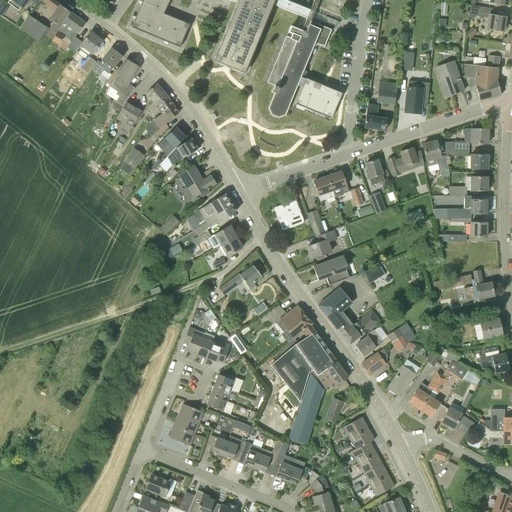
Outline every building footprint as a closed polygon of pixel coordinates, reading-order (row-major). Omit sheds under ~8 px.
[(43,0),(9,0),(10,1),(8,5),(17,12),(24,4),(25,5),(28,0),(36,6),(42,2),(43,0)] [(60,5),(53,0),(43,0),(42,2),(55,11),(49,19),(53,22),(49,29),(47,28),(28,15),(19,29),(38,42),(43,34),(46,36),(50,39),(69,12),(60,5)] [(163,14),(169,0),(142,0),(131,28),(180,47),(180,46),(187,30),(189,24),(163,14)] [(310,21),(319,0),(313,0),(310,10),(285,0),(228,0),(236,3),(223,37),(213,60),(213,61),(244,73),(272,4),(306,18),(306,19),(310,21)] [(491,15),(492,9),(470,5),(468,18),(473,19),(474,15),(487,17),(485,28),(503,31),(505,18),(491,15)] [(75,37),(77,34),(85,23),(70,13),(70,12),(69,12),(50,39),(52,40),(52,41),(59,44),(64,36),(66,38),(71,42),(67,47),(74,52),(79,45),(82,47),(91,32),(83,43),(75,37)] [(331,29),(310,21),(306,19),(302,30),(291,26),(288,32),(292,34),(290,38),(286,36),(267,82),(274,85),(272,92),(276,93),(269,108),(272,114),(278,116),(283,114),(284,114),(313,42),(324,47),(331,29)] [(91,54),(102,41),(91,32),(82,47),(91,54)] [(442,44),(446,37),(441,34),(437,41),(442,44)] [(97,61),(96,62),(91,70),(99,76),(104,70),(108,73),(121,56),(111,48),(102,60),(100,63),(97,61)] [(404,49),(404,70),(413,70),(414,50),(404,49)] [(497,68),(498,56),(488,55),(487,67),(483,66),(486,81),(488,81),(491,97),(500,95),(497,80),(496,80),(497,68)] [(91,70),(96,62),(89,56),(80,67),(89,74),(91,70)] [(122,107),(134,88),(128,84),(138,67),(126,60),(110,87),(117,92),(116,94),(119,96),(115,103),(116,103),(122,107)] [(463,90),(453,61),(436,67),(443,90),(449,88),(451,95),(463,90)] [(486,81),(483,66),(464,64),(462,77),(469,78),(468,88),(476,87),(479,100),(491,97),(488,81),(486,81)] [(300,78),(300,77),(297,86),(301,87),(295,101),(331,116),(341,94),(301,77),(300,78)] [(405,79),(404,110),(404,111),(420,111),(425,104),(426,104),(427,79),(405,79)] [(394,105),(397,84),(378,81),(376,103),(394,105)] [(146,107),(156,118),(153,120),(146,127),(149,132),(163,114),(160,111),(169,100),(168,98),(156,85),(146,94),(152,100),(151,103),(146,107)] [(160,111),(163,114),(149,132),(152,136),(162,130),(159,126),(178,113),(169,100),(160,111)] [(131,129),(141,111),(126,102),(116,119),(121,122),(131,129)] [(122,107),(116,103),(113,108),(118,112),(122,107)] [(385,131),(387,118),(377,117),(378,105),(368,103),(364,127),(385,131)] [(161,149),(167,156),(174,148),(185,138),(175,128),(164,138),(168,142),(161,149)] [(465,136),(472,136),(472,141),(472,144),(487,144),(487,129),(480,129),(472,129),(466,128),(462,130),(462,133),(465,136)] [(174,148),(167,156),(172,164),(182,159),(197,150),(190,138),(181,144),(174,148)] [(450,175),(446,156),(446,155),(445,155),(440,156),(436,141),(422,144),(428,167),(438,165),(441,178),(450,175)] [(455,141),(455,150),(469,150),(469,142),(466,142),(455,141)] [(413,151),(412,147),(400,152),(401,156),(394,158),(394,156),(386,158),(393,177),(400,174),(399,172),(423,164),(420,149),(413,151)] [(134,170),(144,157),(133,149),(124,162),(134,170)] [(469,169),(487,168),(487,155),(470,155),(469,169)] [(376,160),(376,159),(370,161),(370,162),(365,164),(367,171),(366,171),(368,179),(369,179),(371,185),(385,180),(377,159),(376,160)] [(158,160),(152,167),(155,170),(161,163),(158,160)] [(203,181),(194,167),(179,175),(187,187),(183,190),(182,191),(186,199),(188,199),(193,197),(193,198),(200,193),(202,197),(210,192),(208,190),(210,188),(209,187),(215,184),(210,176),(203,181)] [(344,178),(342,172),(333,175),(333,174),(329,176),(328,177),(335,196),(348,191),(346,184),(347,183),(345,177),(344,178)] [(146,184),(155,174),(154,173),(145,182),(146,184)] [(335,196),(328,177),(325,178),(325,177),(321,178),(321,179),(313,182),(315,187),(313,188),(315,194),(317,193),(320,201),(335,196)] [(487,191),(487,177),(470,177),(470,191),(487,191)] [(467,196),(467,189),(467,185),(451,185),(451,196),(467,196)] [(361,197),(358,188),(350,191),(353,200),(354,204),(364,201),(362,197),(361,197)] [(376,213),(385,210),(378,191),(369,195),(376,213)] [(219,215),(232,206),(224,193),(198,210),(192,215),(198,224),(204,220),(206,223),(201,226),(201,227),(208,223),(214,219),(213,218),(218,215),(219,215)] [(487,214),(487,200),(470,200),(470,214),(487,214)] [(303,222),(301,215),(295,201),(274,208),(279,223),(286,220),(288,227),(303,222)] [(204,232),(236,212),(232,206),(219,215),(218,215),(213,218),(214,219),(208,223),(201,227),(204,232)] [(316,236),(321,234),(326,233),(317,209),(307,212),(316,236)] [(422,218),(419,209),(404,214),(408,224),(422,218)] [(167,222),(160,227),(166,234),(173,228),(167,222)] [(469,237),(486,237),(486,223),(470,223),(469,237)] [(230,226),(214,235),(220,246),(226,257),(234,252),(235,253),(242,248),(242,247),(230,226)] [(332,251),(328,242),(336,240),(333,230),(326,233),(321,234),(322,237),(309,242),(310,245),(306,246),(307,248),(308,248),(312,258),(332,251)] [(208,231),(198,236),(202,242),(211,237),(208,231)] [(202,242),(198,236),(192,239),(195,245),(202,242)] [(164,254),(167,259),(173,256),(173,257),(183,251),(179,244),(171,248),(169,249),(170,251),(164,254)] [(349,278),(346,270),(348,269),(346,265),(347,265),(344,255),(313,267),(318,280),(326,277),(329,285),(349,278)] [(215,269),(225,263),(223,258),(213,263),(215,269)] [(368,282),(384,272),(378,263),(362,273),(368,282)] [(262,277),(252,264),(251,264),(252,265),(240,273),(239,273),(218,288),(223,296),(244,281),(250,289),(255,285),(254,283),(262,277)] [(482,284),(480,270),(467,273),(467,274),(460,275),(462,284),(469,282),(469,286),(465,287),(468,300),(477,298),(478,300),(479,301),(484,300),(484,297),(493,296),(491,283),(482,284)] [(345,319),(340,313),(352,302),(340,288),(319,305),(338,330),(339,330),(343,334),(342,335),(350,345),(375,325),(367,315),(356,324),(349,315),(345,319)] [(298,306),(296,307),(280,321),(294,337),(310,325),(311,323),(298,306)] [(210,322),(216,318),(210,309),(204,313),(210,322)] [(432,330),(433,321),(424,319),(423,328),(432,330)] [(482,339),(502,335),(498,319),(479,323),(482,339)] [(392,342),(402,335),(411,329),(407,322),(387,335),(392,342)] [(196,354),(203,338),(192,334),(195,328),(189,326),(185,337),(190,339),(186,350),(196,354)] [(376,347),(380,344),(377,339),(380,337),(374,329),(365,335),(367,337),(356,345),(363,356),(376,347)] [(407,343),(410,340),(412,339),(415,334),(411,329),(402,335),(407,343)] [(328,371),(337,362),(315,331),(296,344),(271,364),(299,401),(308,373),(313,370),(314,371),(320,377),(327,370),(328,371)] [(236,348),(244,342),(237,332),(229,337),(236,348)] [(206,358),(212,342),(214,338),(204,334),(203,338),(196,354),(206,358)] [(407,343),(402,335),(392,342),(397,350),(406,344),(411,352),(412,351),(416,345),(410,340),(407,343)] [(222,362),(229,344),(224,342),(222,346),(212,342),(206,358),(216,362),(217,360),(222,362)] [(417,354),(422,346),(417,344),(416,345),(412,351),(417,354)] [(446,358),(449,351),(442,348),(438,354),(440,356),(446,358)] [(436,369),(441,361),(438,360),(440,356),(438,354),(433,350),(426,361),(436,369)] [(457,364),(460,357),(449,351),(446,358),(451,361),(457,364)] [(369,375),(385,364),(378,353),(361,364),(369,375)] [(509,370),(506,354),(492,357),(492,355),(479,357),(481,370),(494,367),(495,373),(509,370)] [(470,369),(457,364),(451,361),(442,375),(420,410),(430,417),(440,403),(434,399),(437,394),(448,379),(448,378),(452,373),(465,379),(470,369)] [(348,377),(337,362),(328,371),(327,370),(320,377),(314,371),(310,374),(297,414),(295,414),(287,438),(305,444),(306,441),(308,441),(323,391),(333,383),(336,386),(348,377)] [(401,398),(416,374),(402,365),(386,388),(401,398)] [(478,384),(483,375),(470,369),(465,379),(478,384)] [(420,410),(442,375),(437,372),(427,387),(424,392),(418,388),(409,402),(420,410)] [(230,391),(234,380),(218,374),(214,385),(230,391)] [(484,387),(490,385),(487,377),(481,379),(484,387)] [(227,401),(230,391),(214,385),(210,395),(227,401)] [(471,396),(467,394),(463,401),(467,403),(471,396)] [(222,411),(227,401),(210,395),(206,405),(222,411)] [(335,421),(343,400),(333,396),(325,418),(335,421)] [(454,429),(465,409),(460,407),(452,402),(450,406),(450,407),(441,423),(454,429)] [(198,423),(203,412),(183,404),(178,415),(198,423)] [(194,434),(198,423),(178,415),(174,426),(194,434)] [(376,496),(394,486),(369,442),(374,440),(361,417),(343,427),(355,449),(350,451),(376,496)] [(511,430),(511,417),(503,418),(502,430),(511,430)] [(474,423),(466,418),(458,429),(466,434),(474,423)] [(484,420),(481,418),(478,421),(478,422),(473,429),(489,441),(490,438),(503,438),(503,444),(511,443),(511,430),(502,430),(498,430),(498,418),(490,418),(490,420),(485,420),(484,420)] [(190,446),(194,434),(174,426),(169,438),(190,446)] [(221,458),(227,441),(211,435),(208,441),(214,444),(211,451),(217,453),(216,456),(221,458)] [(241,454),(246,441),(230,435),(227,441),(221,458),(226,460),(227,457),(232,459),(235,452),(241,454)] [(273,467),(280,449),(283,441),(277,439),(269,458),(259,454),(253,470),(258,472),(259,470),(264,472),(267,464),(273,467)] [(480,448),(481,441),(469,439),(467,445),(480,448)] [(253,470),(259,454),(262,447),(246,441),(241,454),(246,456),(243,464),(249,466),(248,468),(253,470)] [(337,452),(344,450),(341,443),(334,446),(337,452)] [(285,483),(292,466),(282,463),(286,452),(280,449),(273,467),(278,469),(276,476),(281,478),(280,481),(285,483)] [(444,460),(446,454),(437,450),(434,457),(444,460)] [(305,479),(308,472),(310,468),(304,465),(305,462),(295,458),(292,466),(285,483),(290,485),(291,482),(297,484),(300,477),(305,479)] [(343,470),(349,467),(346,461),(340,463),(343,470)] [(325,493),(322,483),(327,480),(322,474),(320,476),(311,484),(315,489),(317,495),(312,496),(314,505),(319,504),(321,509),(332,506),(328,492),(325,493)] [(164,497),(170,482),(151,475),(145,490),(164,497)] [(358,481),(352,484),(355,489),(361,486),(358,481)] [(511,496),(511,493),(511,492),(508,491),(507,495),(500,492),(493,511),(507,511),(511,500),(511,496)] [(199,501),(193,498),(187,511),(209,511),(214,500),(208,498),(209,496),(203,494),(199,501)] [(187,511),(193,498),(184,495),(178,508),(187,511)] [(165,511),(168,505),(151,498),(148,504),(140,501),(136,511),(165,511)] [(400,503),(398,498),(384,504),(387,511),(404,511),(401,502),(400,503)]
